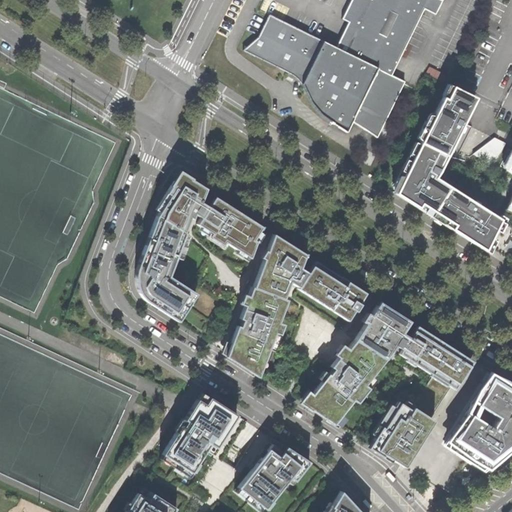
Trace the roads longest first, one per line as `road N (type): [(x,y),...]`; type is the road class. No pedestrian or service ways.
road 1 (residential): [(396,511),(343,455),(128,316),(113,298),(111,267),(156,127)]
road 2 (primary): [(511,299),(175,82)]
road 3 (primary): [(156,127),(489,342)]
road 4 (primary): [(0,29),(156,127)]
road 5 (primary): [(175,82),(46,0)]
